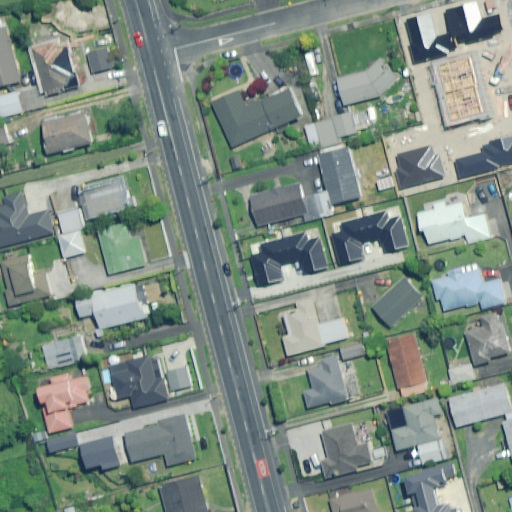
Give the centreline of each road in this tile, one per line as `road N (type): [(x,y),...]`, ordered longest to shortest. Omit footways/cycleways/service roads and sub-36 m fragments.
road 1 (tertiary): [(269,511),(150,54)]
road 2 (residential): [(362,0),(150,54)]
